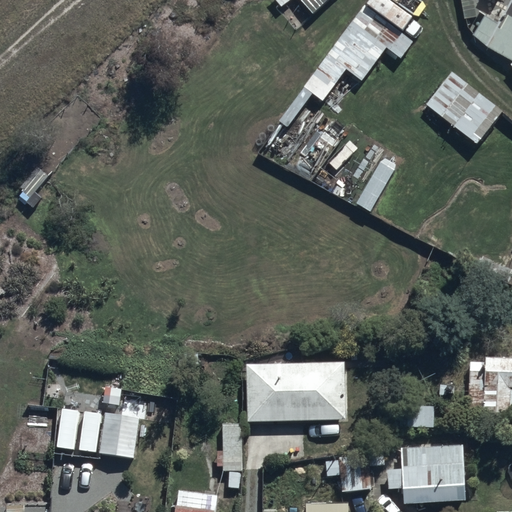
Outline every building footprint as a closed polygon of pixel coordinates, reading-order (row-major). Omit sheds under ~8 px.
[(419,22),(387,0),(367,0),(366,3),(410,35),(419,22)] [(302,86),(323,103),(346,71),(361,82),(386,51),(399,61),(413,43),(364,6),(302,86)] [(511,13),(501,8),(487,40),(511,51),(511,13)] [(503,114),(451,72),(426,105),(478,146),(503,114)] [(485,363),(469,362),(466,420),(511,422),(511,406),(511,360),(485,359),(485,363)] [(346,365),(246,364),(246,421),(345,422),(346,365)] [(101,409),(94,453),(133,460),(141,416),(101,409)] [(243,424),(221,424),(221,472),(242,473),(243,424)] [(401,491),(402,505),(466,502),(465,443),(400,445),(400,464),(388,464),(388,492),(401,491)] [(339,462),(325,462),(325,477),(341,477),(340,494),(371,492),(372,488),(377,488),(377,472),(370,472),(370,466),(384,466),(384,452),(365,452),(365,457),(339,458),(339,462)] [(216,511),(218,497),(177,492),(174,511),(216,511)]
